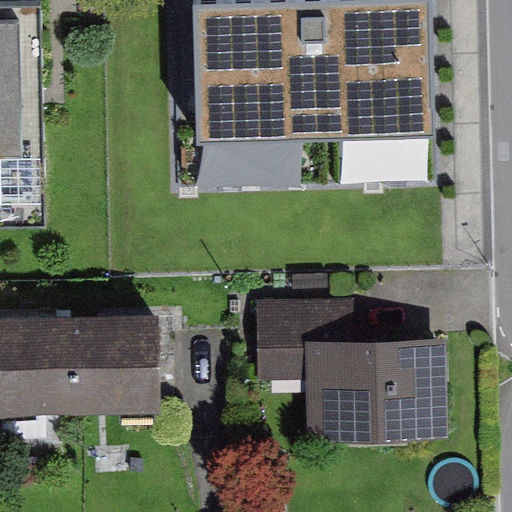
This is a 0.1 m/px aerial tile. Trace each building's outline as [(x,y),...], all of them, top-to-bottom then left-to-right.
[(54,0),(0,0),(0,219),(64,217),(54,0)] [(459,0),(215,0),(218,141),(462,136),(459,0)] [(280,377),(307,376),(306,341),(370,338),(369,297),(277,301),(280,377)] [(149,314),(0,320),(0,408),(152,402),(149,314)] [(370,338),(306,341),(307,376),(310,439),(460,433),(456,334),(370,338)]
